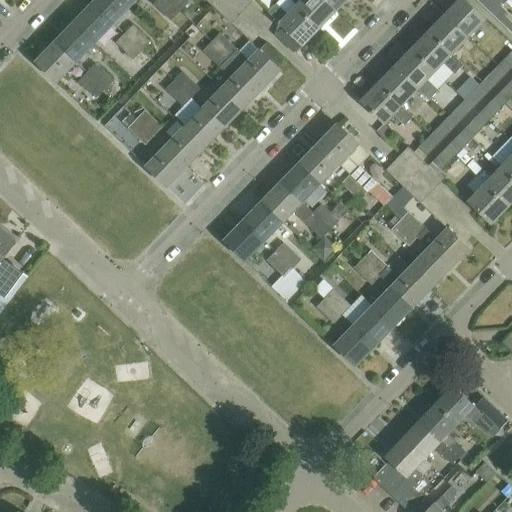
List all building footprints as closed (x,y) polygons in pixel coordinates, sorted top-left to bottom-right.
[(132,3),(129,0),(95,0),(93,2),(113,22),(132,3)] [(180,12),(168,0),(158,0),(154,5),(171,21),(180,12)] [(168,0),(180,12),(188,3),(184,0),(168,0)] [(239,16),(222,0),(220,0),(214,7),(232,24),(239,16)] [(222,0),(239,16),(246,8),(237,0),(222,0)] [(252,0),(237,0),(246,8),(253,1),(252,0)] [(320,28),(337,11),(325,0),(290,0),(296,6),(297,5),(320,28)] [(325,0),(337,11),(347,0),(325,0)] [(466,0),(459,0),(446,14),(470,37),(487,20),(466,0)] [(501,7),(493,0),(476,0),(493,15),(501,7)] [(95,42),(113,22),(93,2),(74,22),(95,42)] [(297,5),(296,6),(287,15),(276,5),(268,13),(303,46),(320,28),(297,5)] [(511,17),(501,7),(493,15),(511,33),(511,17)] [(470,37),(446,14),(429,31),(453,54),(470,37)] [(95,42),(74,22),(55,41),(76,61),(95,42)] [(133,25),(126,34),(143,50),(151,42),(133,25)] [(429,31),(412,49),(436,71),(444,63),(455,73),(462,65),(452,55),(453,54),(429,31)] [(143,50),(126,34),(116,44),(134,60),(143,50)] [(212,42),(260,89),(280,69),(260,50),(248,63),(219,35),(212,42)] [(57,81),(76,61),(55,41),(36,61),(57,81)] [(242,108),(260,89),(212,42),(203,51),(232,79),(222,89),(242,108)] [(412,49),(395,66),(420,89),(431,100),(440,91),(429,79),(436,71),(412,49)] [(511,51),(499,65),(507,73),(511,67),(511,51)] [(88,73),(106,89),(113,81),(96,65),(88,73)] [(507,73),(499,65),(482,82),(491,90),(507,73)] [(403,106),(420,89),(395,66),(379,83),(403,106)] [(97,99),(106,89),(88,73),(79,82),(97,99)] [(175,81),(192,97),(200,89),(183,73),(175,81)] [(511,80),(497,96),(505,104),(511,97),(511,80)] [(183,107),(192,97),(175,81),(166,90),(183,107)] [(491,90),(482,82),(466,100),(474,107),(491,90)] [(401,108),(403,106),(379,83),(361,101),(385,124),(393,116),(403,127),(412,118),(401,108)] [(242,108),(222,89),(203,108),(223,127),(242,108)] [(497,96),(480,114),(489,122),(505,104),(497,96)] [(28,97),(22,104),(37,116),(42,110),(28,97)] [(474,107),(466,100),(449,117),(457,125),(474,107)] [(20,103),(0,124),(0,134),(108,233),(132,207),(75,155),(83,147),(97,160),(113,143),(83,116),(61,140),(20,103)] [(223,127),(203,108),(184,128),(204,147),(223,127)] [(145,111),(137,119),(154,136),(162,128),(145,111)] [(130,114),(122,123),(128,128),(136,120),(130,114)] [(489,122),(480,114),(464,131),(472,139),(489,122)] [(449,117),(432,134),(441,142),(457,125),(449,117)] [(154,136),(137,119),(128,129),(146,145),(154,136)] [(339,124),(319,143),(339,163),(358,144),(339,124)] [(185,166),(204,147),(184,128),(166,147),(185,166)] [(464,131),(447,148),(455,156),(472,139),(464,131)] [(441,142),(432,134),(416,152),(424,160),(441,142)] [(319,143),(301,163),(321,182),(339,163),(319,143)] [(166,185),(185,166),(166,147),(146,166),(166,185)] [(401,155),(418,172),(426,164),(408,147),(401,155)] [(438,174),(455,156),(447,148),(430,166),(438,174)] [(411,179),(418,172),(401,155),(394,162),(411,179)] [(511,156),(501,167),(511,177),(511,156)] [(403,187),(411,179),(394,162),(386,170),(403,187)] [(301,163),(282,182),(302,201),(321,182),(301,163)] [(426,164),(418,172),(435,188),(443,180),(426,164)] [(95,173),(115,190),(121,182),(102,165),(95,173)] [(359,167),(352,175),(368,192),(368,191),(383,206),(391,197),(359,167)] [(484,184),(508,208),(511,204),(511,177),(501,167),(491,178),(484,170),(478,176),(486,183),(484,184)] [(428,196),(435,188),(418,172),(411,179),(428,196)] [(359,201),(368,192),(352,175),(343,185),(359,201)] [(428,196),(411,179),(403,187),(421,204),(428,196)] [(302,201),(282,182),(263,201),(283,221),(293,210),(321,238),(330,229),(314,213),(313,214),(301,202),(302,201)] [(491,225),(508,208),(484,184),(475,194),(468,188),(461,195),(468,202),(491,225)] [(263,201),(244,221),(264,240),(283,221),(263,201)] [(330,229),(338,221),(322,205),(314,213),(330,229)] [(400,221),(418,238),(429,249),(449,268),(468,249),(448,229),(437,241),(408,213),(400,221)] [(400,221),(396,216),(387,226),(409,247),(418,238),(400,221)] [(245,260),(264,240),(244,221),(225,241),(245,260)] [(15,241),(0,230),(0,295),(4,299),(22,274),(2,259),(15,241)] [(276,252),(292,268),(301,259),(284,243),(276,252)] [(225,267),(233,260),(222,249),(208,263),(232,288),(239,281),(225,267)] [(429,249),(410,268),(430,288),(449,268),(429,249)] [(363,260),(380,276),(392,287),(412,307),(430,288),(410,268),(401,278),(372,251),(363,260)] [(292,268),(276,252),(267,262),(284,277),(292,268)] [(371,285),(380,276),(363,260),(355,269),(371,285)] [(177,318),(186,309),(294,411),(341,362),(307,330),(291,347),(304,359),(298,365),(209,281),(190,302),(182,294),(168,309),(177,318)] [(373,307),(393,326),(412,307),(392,287),(373,307)] [(326,299),(342,315),(351,306),(335,290),(326,299)] [(267,306),(282,319),(274,328),(287,340),(302,323),(274,298),(267,306)] [(334,324),(342,315),(326,299),(317,307),(334,324)] [(374,346),(393,326),(373,307),(354,326),(374,346)] [(374,346),(354,326),(335,346),(355,365),(374,346)] [(347,378),(332,395),(347,408),(362,390),(347,378)] [(434,403),(457,424),(467,414),(484,431),(491,424),(473,407),(473,406),(452,385),(434,403)] [(434,403),(418,421),(460,462),(468,454),(448,435),(457,424),(434,403)] [(418,421),(401,438),(424,459),(434,449),(454,468),(460,462),(418,421)] [(390,461),(399,469),(407,477),(415,484),(422,476),(415,469),(424,459),(401,438),(385,456),(390,461)] [(382,487),(399,469),(390,461),(373,479),(382,487)] [(495,473),(484,463),(475,473),(486,482),(495,473)] [(382,487),(390,495),(407,477),(399,469),(382,487)] [(390,495),(399,503),(416,485),(415,484),(407,477),(390,495)] [(425,494),(416,485),(399,503),(408,511),(425,494)] [(444,511),(443,511),(450,504),(449,503),(458,493),(451,487),(427,511),(444,511)]
